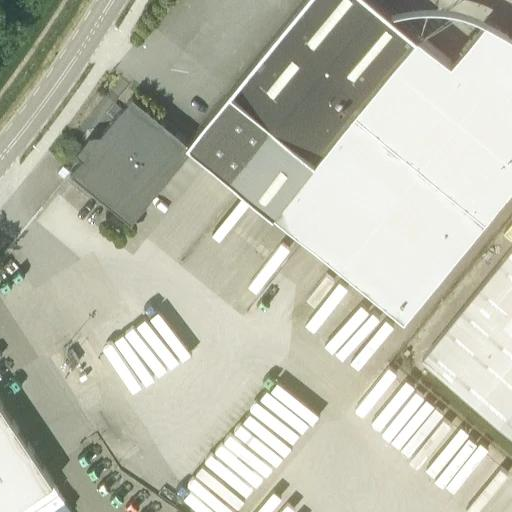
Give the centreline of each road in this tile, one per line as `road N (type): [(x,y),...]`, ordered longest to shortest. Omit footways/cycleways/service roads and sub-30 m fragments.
road 1 (tertiary): [(0,156),(113,0)]
road 2 (unknown): [(114,290),(216,172)]
